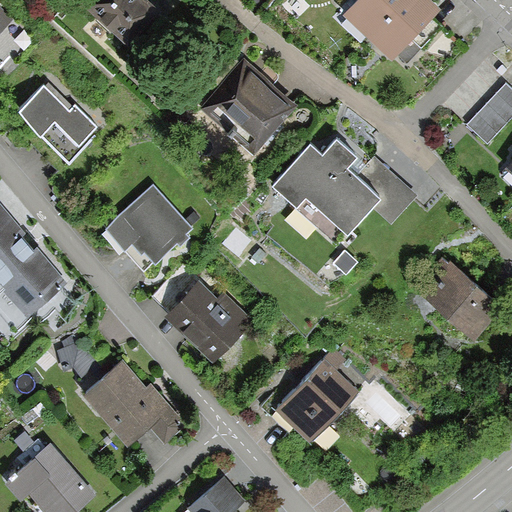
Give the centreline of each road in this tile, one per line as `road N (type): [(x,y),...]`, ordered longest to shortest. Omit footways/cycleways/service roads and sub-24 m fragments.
road 1 (residential): [(298,511),(0,161)]
road 2 (residential): [(232,0),(396,137)]
road 3 (residential): [(396,137),(511,9)]
road 4 (residential): [(396,137),(486,227)]
